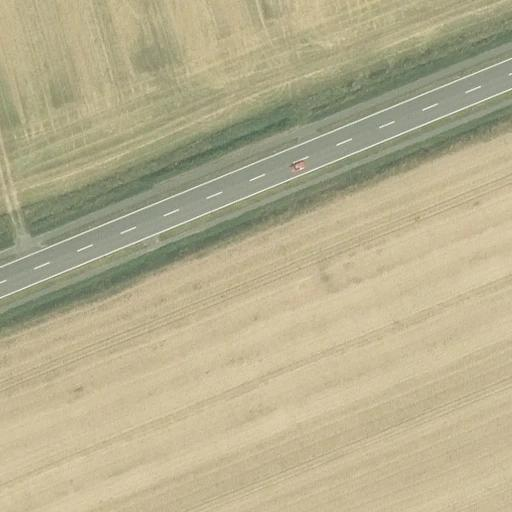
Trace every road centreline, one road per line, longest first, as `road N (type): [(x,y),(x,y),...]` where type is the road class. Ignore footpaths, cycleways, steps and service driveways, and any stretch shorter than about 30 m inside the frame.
road 1 (secondary): [(511,78),(0,289)]
road 2 (track): [(36,275),(0,148)]
